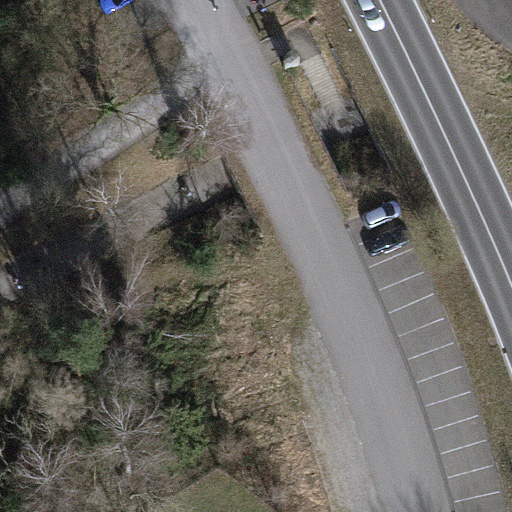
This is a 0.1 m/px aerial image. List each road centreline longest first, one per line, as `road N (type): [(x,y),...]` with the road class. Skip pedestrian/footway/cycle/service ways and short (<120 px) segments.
road 1 (secondary): [(511,284),(380,0)]
road 2 (track): [(232,72),(166,105),(0,216)]
road 3 (track): [(0,288),(231,177)]
